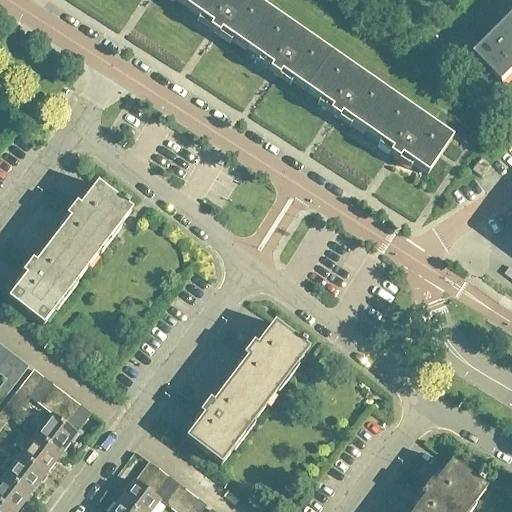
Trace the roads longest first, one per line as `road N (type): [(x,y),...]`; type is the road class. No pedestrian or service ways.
road 1 (residential): [(404,257),(113,70)]
road 2 (residential): [(63,511),(249,264)]
road 3 (residential): [(429,402),(249,264)]
road 4 (residential): [(249,264),(75,127)]
road 5 (residential): [(511,392),(461,358),(441,329),(421,267),(404,257)]
road 6 (residential): [(349,511),(429,402)]
road 7 (residential): [(404,257),(511,187)]
road 8 (residential): [(113,70),(8,0)]
road 9 (residential): [(0,222),(75,127)]
